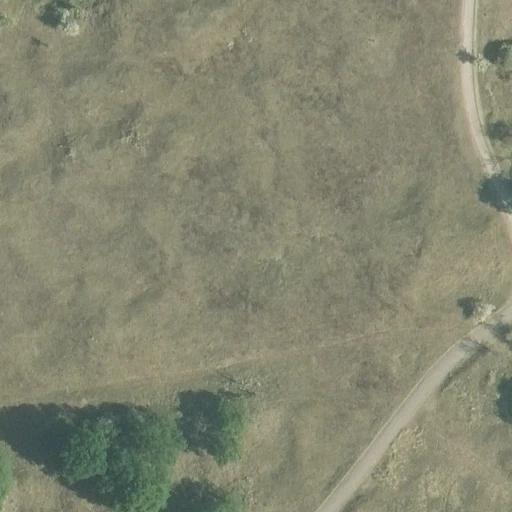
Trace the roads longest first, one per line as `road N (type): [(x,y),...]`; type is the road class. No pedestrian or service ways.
road 1 (track): [(327,511),(446,364),(511,311)]
road 2 (track): [(511,216),(468,89),(469,0)]
